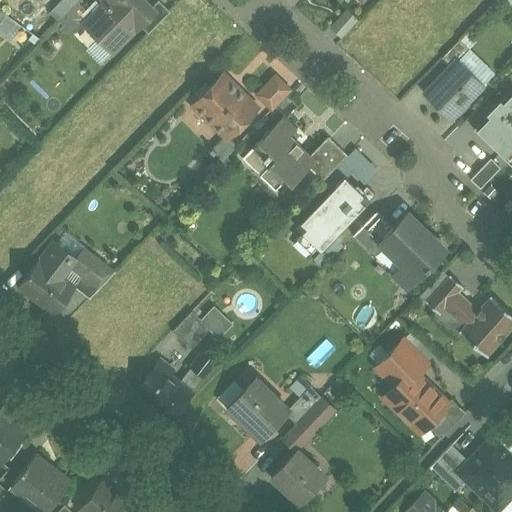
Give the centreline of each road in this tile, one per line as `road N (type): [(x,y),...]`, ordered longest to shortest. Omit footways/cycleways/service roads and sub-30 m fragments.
road 1 (residential): [(233,0),(380,116),(511,244)]
road 2 (residential): [(0,349),(222,511)]
